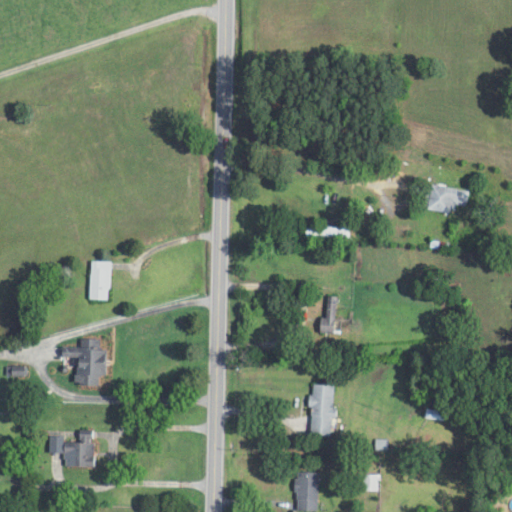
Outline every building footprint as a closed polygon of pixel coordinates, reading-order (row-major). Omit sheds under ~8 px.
[(421,184),(417,210),(461,216),(465,191),(421,184)] [(304,227),(304,237),(347,237),(347,227),(304,227)] [(111,261),(90,261),(90,301),(111,301),(111,261)] [(318,311),(333,312),(332,324),(317,323),(318,311)] [(75,358),(75,386),(99,386),(99,376),(106,376),(106,350),(102,350),(102,340),(81,340),(81,348),(62,348),(62,358),(75,358)] [(309,377),(333,377),(332,424),(309,424),(309,377)] [(69,468),(94,467),(93,430),(77,431),(78,442),(62,443),(62,454),(69,454),(69,468)] [(374,432),(387,431),(387,445),(375,446),(374,432)] [(298,465),(316,466),(315,502),(296,501),(298,465)] [(362,469),(376,469),(376,485),(362,485),(362,469)]
